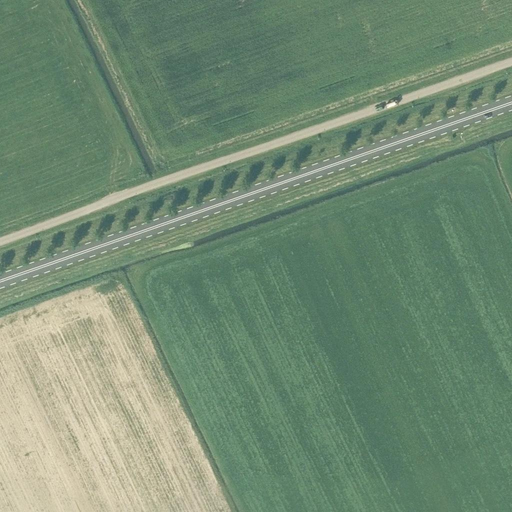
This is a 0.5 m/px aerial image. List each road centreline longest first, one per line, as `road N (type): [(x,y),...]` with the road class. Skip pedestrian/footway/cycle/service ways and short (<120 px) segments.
road 1 (primary): [(0,281),(511,103)]
road 2 (unclassified): [(0,241),(511,63)]
